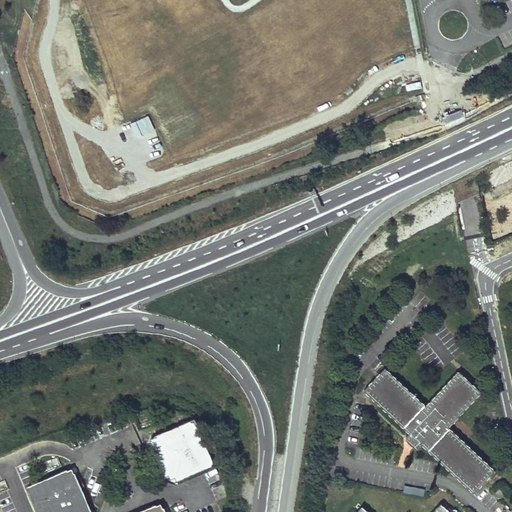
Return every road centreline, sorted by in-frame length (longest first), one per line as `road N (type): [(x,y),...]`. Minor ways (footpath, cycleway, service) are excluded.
road 1 (primary): [(0,347),(451,161)]
road 2 (primary): [(282,511),(307,341),(332,267),(369,216),(451,161)]
road 3 (primary): [(0,350),(138,319),(203,335),(250,375),(262,399),(269,443),(261,511)]
road 4 (primary): [(272,226),(71,293),(40,279),(13,239)]
road 5 (primary): [(272,226),(0,333)]
road 6 (primary): [(511,117),(272,226)]
